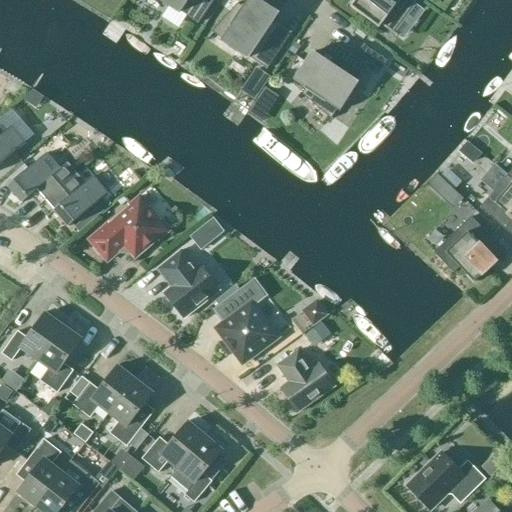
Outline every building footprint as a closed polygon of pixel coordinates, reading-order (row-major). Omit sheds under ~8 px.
[(166,0),(199,22),(213,0),(166,0)] [(273,21),(278,13),(257,0),(247,0),(241,8),(238,6),(240,4),(239,3),(213,31),(268,67),(291,33),(273,21)] [(355,0),(349,7),(379,30),(382,26),(392,34),(415,3),(410,0),(355,0)] [(331,120),(367,65),(331,41),(319,60),(310,53),(290,83),(331,120)] [(0,163),(24,144),(9,127),(3,133),(0,129),(0,163)] [(482,154),(467,141),(458,152),(473,165),(482,154)] [(29,197),(37,207),(76,174),(67,164),(60,170),(45,154),(7,186),(22,203),(29,197)] [(76,174),(37,207),(47,218),(54,211),(68,227),(106,194),(91,178),(85,184),(76,174)] [(450,186),(438,174),(427,184),(440,196),(450,186)] [(511,180),(507,177),(479,210),(504,231),(511,221),(511,180)] [(148,207),(139,197),(129,206),(130,208),(109,225),(108,224),(89,240),(107,261),(121,249),(128,250),(134,257),(156,238),(158,240),(168,231),(159,221),(158,222),(146,209),(148,207)] [(473,283),(494,263),(483,251),(492,242),(470,218),(433,253),(453,274),(459,268),(473,283)] [(181,250),(157,269),(171,287),(163,293),(183,318),(219,291),(199,265),(195,268),(181,250)] [(251,302),(215,329),(242,364),(277,337),(251,302)] [(326,316),(319,305),(308,312),(315,323),(326,316)] [(38,360),(62,327),(42,313),(42,314),(43,315),(26,338),(17,331),(1,353),(11,361),(20,348),(38,360)] [(331,336),(321,323),(305,335),(315,348),(331,336)] [(81,341),(62,327),(38,360),(48,368),(39,380),(57,393),(72,371),(63,364),(79,341),(81,342),(81,341)] [(309,367),(298,351),(277,366),(288,382),(280,388),(297,413),(334,387),(317,362),(309,367)] [(72,405),(90,418),(100,406),(109,413),(134,380),(115,366),(114,367),(116,368),(98,390),(89,383),(72,405)] [(134,380),(109,413),(119,421),(109,433),(126,446),(143,425),(133,417),(151,395),(152,396),(153,395),(134,380)] [(168,460),(177,468),(204,437),(186,421),(185,422),(186,423),(168,445),(159,438),(141,459),(158,472),(168,460)] [(11,436),(0,427),(0,451),(4,445),(14,452),(30,430),(20,423),(11,436)] [(204,437),(177,468),(194,483),(184,495),(193,502),(211,482),(202,474),(220,452),(222,453),(222,452),(204,437)] [(35,505),(60,473),(50,465),(60,453),(43,440),(26,461),(36,468),(18,491),(17,490),(16,491),(35,505)] [(459,467),(441,449),(407,482),(430,506),(446,490),(451,490),(460,499),(484,476),(467,458),(459,467)] [(77,486),(60,473),(35,505),(43,511),(57,511),(71,496),(80,503),(97,481),(87,474),(77,486)] [(133,511),(110,492),(92,511),(133,511)] [(497,511),(488,502),(477,511),(497,511)]
